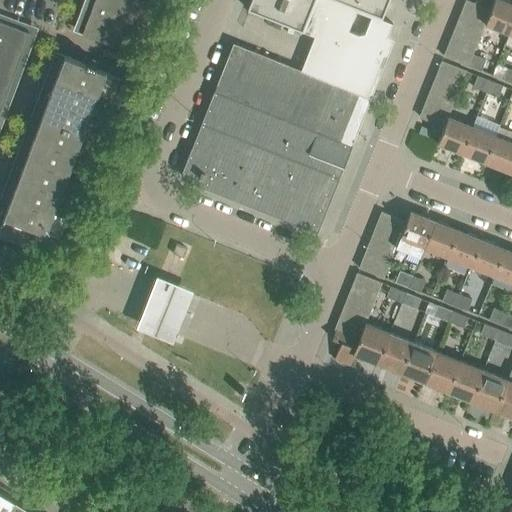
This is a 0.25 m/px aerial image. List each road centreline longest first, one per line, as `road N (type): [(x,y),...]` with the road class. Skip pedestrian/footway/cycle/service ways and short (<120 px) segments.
road 1 (residential): [(337,269),(164,200),(152,186),(219,0)]
road 2 (tertiary): [(243,466),(0,321)]
road 3 (tertiary): [(0,356),(228,491)]
road 4 (residential): [(503,456),(294,372)]
road 5 (residential): [(378,168),(448,0)]
road 6 (residential): [(511,221),(378,168)]
